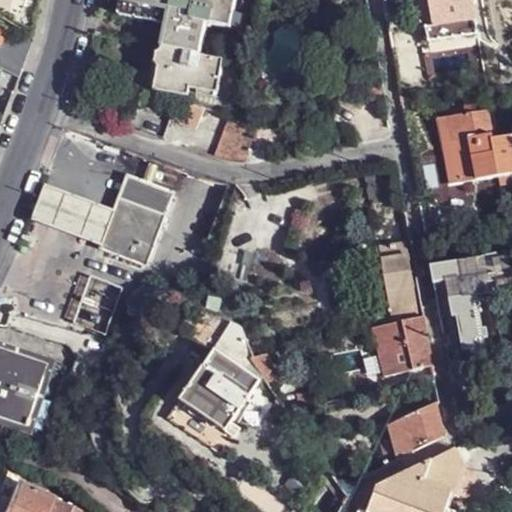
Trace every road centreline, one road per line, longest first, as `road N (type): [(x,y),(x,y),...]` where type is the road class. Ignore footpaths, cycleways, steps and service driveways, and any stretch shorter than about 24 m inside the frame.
road 1 (residential): [(39,108),(238,176),(401,145)]
road 2 (residential): [(429,302),(401,145)]
road 3 (residential): [(401,145),(376,0)]
